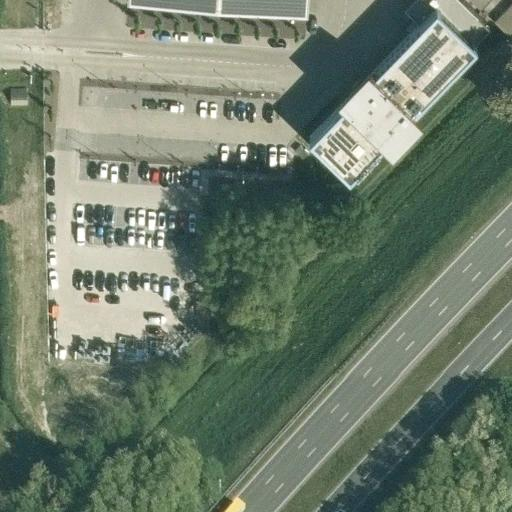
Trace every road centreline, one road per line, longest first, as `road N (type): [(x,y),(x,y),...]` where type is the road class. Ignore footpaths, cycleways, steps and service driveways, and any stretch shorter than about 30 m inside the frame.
road 1 (trunk): [(511,227),(248,511)]
road 2 (trunk): [(335,511),(511,321)]
